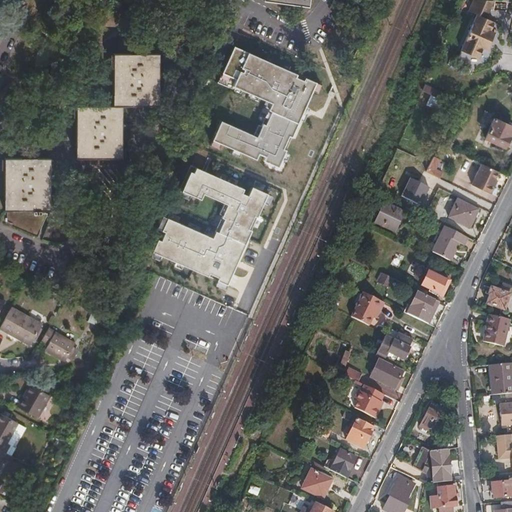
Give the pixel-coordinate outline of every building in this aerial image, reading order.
[(488,52),(492,42),(490,41),(493,35),(491,33),(495,25),(478,17),(461,53),(479,61),(484,50),(488,52)] [(253,134),(217,119),(208,137),(274,166),(312,80),(230,44),(215,78),(268,101),(253,134)] [(112,104),(76,104),(75,157),(121,158),(123,105),(158,105),(159,52),(113,52),(112,104)] [(54,67),(50,68),(49,72),(51,75),(56,74),(57,70),(54,67)] [(471,101),(439,86),(435,95),(449,101),(456,104),(467,109),(471,101)] [(444,111),(449,101),(435,95),(432,93),(428,103),(444,111)] [(507,146),(511,135),(511,123),(497,116),(487,137),(507,146)] [(48,155),(3,155),(2,208),(47,208),(48,155)] [(493,183),(496,177),(499,170),(482,162),(472,183),(492,192),(496,185),(493,183)] [(396,163),(390,174),(396,176),(401,166),(396,163)] [(155,237),(150,248),(158,252),(205,272),(214,277),(219,279),(229,258),(230,253),(234,255),(241,241),(247,227),(252,215),(262,192),(247,185),(244,194),(237,192),(239,187),(204,172),(192,167),(190,172),(187,171),(179,189),(187,192),(197,197),(199,191),(224,202),(219,213),(218,215),(209,235),(164,216),(159,228),(155,237)] [(442,176),(444,171),(437,168),(434,173),(442,176)] [(459,198),(450,216),(471,226),(480,208),(459,198)] [(407,211),(386,200),(385,203),(406,213),(407,211)] [(399,226),(406,213),(385,203),(376,221),(385,225),(387,221),(399,226)] [(399,226),(387,221),(385,225),(397,231),(399,226)] [(465,243),(469,236),(447,225),(434,250),(452,259),(461,241),(465,243)] [(443,287),(447,279),(439,275),(442,269),(432,265),(423,284),(442,293),(445,288),(443,287)] [(389,286),(394,277),(382,271),(378,281),(389,286)] [(490,289),(487,298),(505,304),(511,282),(511,281),(503,279),(501,284),(499,284),(491,282),(488,289),(490,289)] [(428,321),(438,299),(417,289),(406,311),(428,321)] [(375,315),(378,308),(382,309),(386,301),(364,291),(353,315),(371,323),(375,315)] [(30,342),(41,323),(10,305),(0,321),(0,327),(15,336),(17,334),(30,342)] [(506,342),(511,320),(511,314),(492,310),(485,337),(506,342)] [(73,340),(46,325),(39,338),(45,342),(42,347),(62,359),(65,354),(71,344),(73,340)] [(396,338),(399,332),(393,329),(390,335),(396,338)] [(410,344),(413,338),(399,332),(396,338),(390,335),(388,334),(381,349),(389,352),(390,349),(405,357),(411,345),(410,344)] [(70,357),(75,347),(71,344),(65,354),(70,357)] [(381,358),(373,375),(399,388),(405,376),(402,375),(404,369),(381,358)] [(511,388),(511,358),(490,361),(493,391),(511,388)] [(364,373),(350,366),(346,374),(360,381),(364,373)] [(26,398),(34,384),(31,383),(23,396),(26,398)] [(38,417),(51,395),(34,384),(26,398),(23,396),(18,405),(38,417)] [(382,400),(385,394),(365,384),(362,390),(359,389),(354,399),(358,402),(356,406),(377,417),(381,409),(378,407),(381,400),(382,400)] [(511,398),(499,400),(501,421),(511,420),(511,398)] [(429,406),(420,425),(432,431),(437,421),(439,419),(439,417),(441,412),(440,412),(443,405),(434,400),(430,407),(429,406)] [(20,438),(26,427),(2,413),(0,416),(0,449),(6,453),(11,445),(7,443),(13,434),(18,437),(20,438)] [(357,417),(347,439),(364,447),(374,426),(357,417)] [(328,436),(332,427),(320,421),(316,430),(322,433),(328,436)] [(317,443),(322,433),(316,430),(312,440),(317,443)] [(7,454),(18,437),(13,434),(7,443),(11,445),(6,453),(7,454)] [(511,446),(511,434),(497,435),(498,451),(503,450),(504,458),(511,457),(511,446)] [(455,447),(453,438),(437,440),(438,448),(448,447),(455,447)] [(451,480),(448,447),(438,448),(431,449),(422,445),(413,465),(429,475),(433,475),(433,482),(451,480)] [(331,469),(342,447),(338,446),(333,456),(329,458),(326,464),(329,468),(331,469)] [(347,476),(357,455),(342,447),(331,469),(347,476)] [(7,463),(11,456),(7,454),(6,453),(0,449),(0,464),(3,460),(7,463)] [(312,467),(302,487),(323,498),(333,478),(312,467)] [(495,488),(496,494),(511,492),(511,476),(493,479),(494,488),(495,488)] [(408,499),(415,484),(400,477),(383,511),(386,511),(404,511),(407,507),(410,501),(408,499)] [(439,508),(439,511),(453,511),(453,506),(457,506),(456,496),(455,496),(453,485),(438,487),(438,495),(430,496),(431,509),(439,508)] [(511,511),(511,497),(500,498),(501,506),(495,507),(495,511),(511,511)] [(331,511),(333,509),(315,500),(310,510),(304,507),(301,511),(331,511)]
